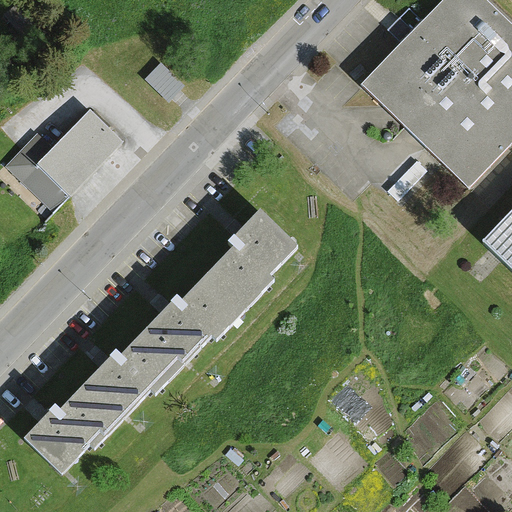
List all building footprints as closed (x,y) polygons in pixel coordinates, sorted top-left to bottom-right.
[(511,23),(487,0),(445,0),(423,23),(409,9),(387,32),(401,45),(363,84),(470,187),(511,142),(511,23)] [(161,63),(145,79),(169,104),(185,88),(161,63)] [(124,142),(90,110),(52,149),(38,135),(6,168),(54,214),(70,197),(124,142)] [(300,246),(259,207),(238,230),(229,240),(235,246),(182,301),(177,296),(165,308),(122,354),(117,350),(106,361),(60,409),(55,405),(43,417),(24,438),(61,472),(88,443),(94,449),(149,390),(156,396),(211,337),(216,342),(275,279),(272,276),(300,246)] [(511,212),(484,242),(511,268),(511,212)]
